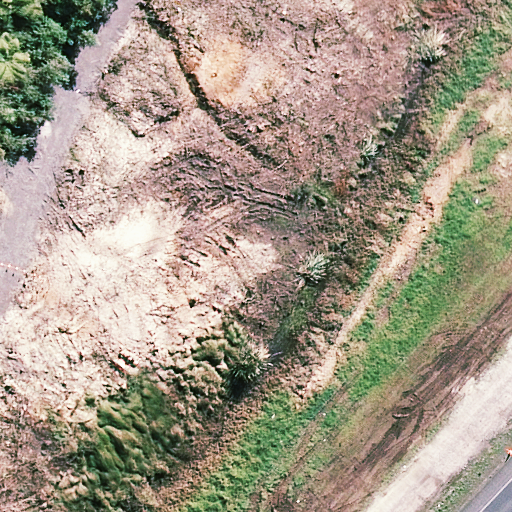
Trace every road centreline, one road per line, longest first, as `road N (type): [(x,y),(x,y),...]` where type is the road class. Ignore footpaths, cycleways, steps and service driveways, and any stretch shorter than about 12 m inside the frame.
road 1 (trunk): [(255,511),(511,161)]
road 2 (track): [(511,334),(353,511)]
